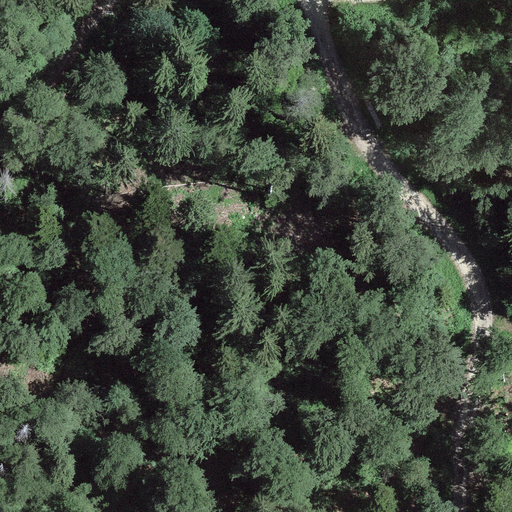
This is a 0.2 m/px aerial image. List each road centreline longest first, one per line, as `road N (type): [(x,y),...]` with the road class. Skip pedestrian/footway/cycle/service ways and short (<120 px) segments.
road 1 (unclassified): [(311,0),(374,158),(450,239),(479,289),(485,322),(461,461),(462,511)]
road 2 (track): [(114,0),(0,149)]
